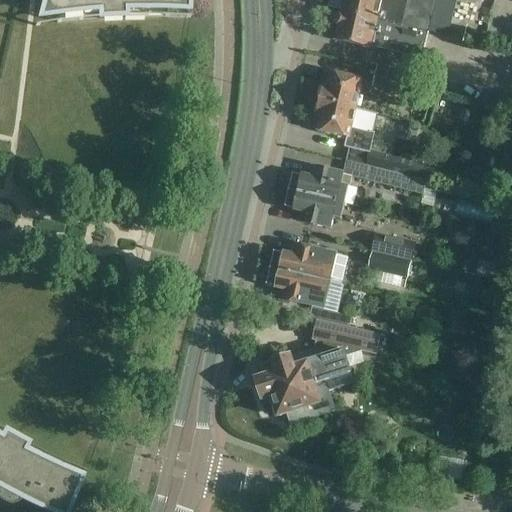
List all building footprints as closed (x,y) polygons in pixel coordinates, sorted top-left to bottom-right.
[(55,0),(58,17),(81,14),(98,13),(99,20),(125,19),(125,11),(142,11),(164,11),(187,12),(187,0),(55,0)] [(436,0),(328,0),(326,10),(341,14),(341,15),(336,18),(335,25),(337,29),(334,42),(371,50),(371,48),(422,60),(436,0)] [(440,2),(437,51),(455,52),(458,3),(440,2)] [(321,102),(356,111),(363,82),(331,74),(328,86),(325,85),(321,102)] [(389,94),(410,98),(415,78),(393,74),(389,94)] [(356,111),(321,102),(316,120),(320,121),(317,132),(347,139),(344,149),(350,150),(369,155),(370,155),(370,153),(375,134),(379,116),(356,111)] [(369,155),(366,168),(418,181),(422,165),(370,153),(370,155),(369,155)] [(366,168),(346,163),(343,176),(423,197),(427,183),(418,181),(366,168)] [(289,191),(345,205),(354,207),(358,189),(341,186),(343,176),(313,169),(310,180),(293,176),(289,191)] [(511,179),(500,178),(498,191),(511,192),(511,179)] [(345,205),(289,191),(285,209),(302,213),(300,224),(331,231),(333,219),(341,221),(345,205)] [(511,213),(497,210),(490,235),(509,240),(511,229),(511,213)] [(457,229),(484,232),(485,221),(458,218),(457,229)] [(377,235),(373,254),(412,263),(416,244),(377,235)] [(493,252),(489,241),(481,244),(485,255),(493,252)] [(270,270),(342,287),(347,268),(335,266),(337,257),(295,247),(292,258),(274,253),(270,270)] [(407,280),(411,263),(371,254),(367,271),(407,280)] [(447,267),(455,269),(456,263),(449,261),(447,267)] [(508,280),(509,271),(493,269),(492,278),(508,280)] [(372,322),(338,314),(344,287),(342,287),(270,270),(267,287),(284,291),(282,302),(311,309),(310,311),(324,314),(322,324),(369,335),(372,322)] [(379,277),(373,295),(404,305),(410,287),(379,277)] [(353,385),(344,358),(360,353),(375,357),(379,337),(369,335),(322,324),(317,323),(313,342),(316,343),(314,352),(261,369),(264,378),(256,381),(263,403),(271,400),(278,420),(288,417),(291,427),(335,413),(328,393),(353,385)] [(491,394),(497,361),(480,358),(475,384),(481,392),(491,394)] [(19,500),(22,502),(45,511),(67,511),(80,479),(59,470),(39,461),(24,453),(27,446),(4,434),(0,440),(0,439),(0,502),(2,504),(4,505),(8,506),(10,507),(13,506),(15,505),(17,504),(18,502),(19,500)] [(464,461),(440,457),(436,481),(460,485),(464,461)]
